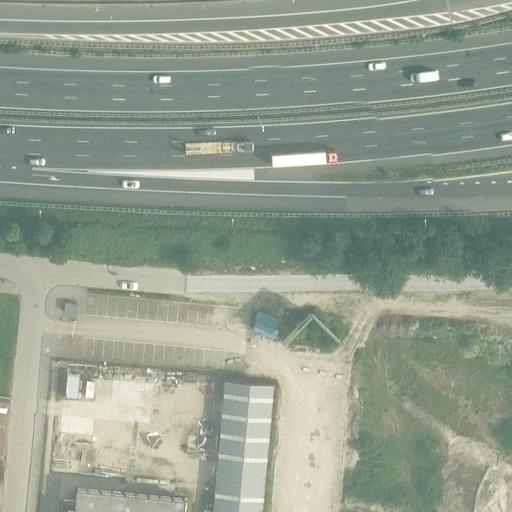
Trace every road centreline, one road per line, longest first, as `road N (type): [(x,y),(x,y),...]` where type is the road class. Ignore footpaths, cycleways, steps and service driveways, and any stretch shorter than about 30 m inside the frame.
road 1 (motorway): [(511,64),(230,92),(107,97),(0,90)]
road 2 (motorway): [(32,151),(244,193),(511,185)]
road 3 (motorway): [(32,151),(331,144),(511,127)]
road 4 (motorway): [(467,0),(322,25),(0,30)]
road 5 (unclassified): [(42,273),(16,511)]
road 6 (unclassified): [(42,273),(180,284)]
